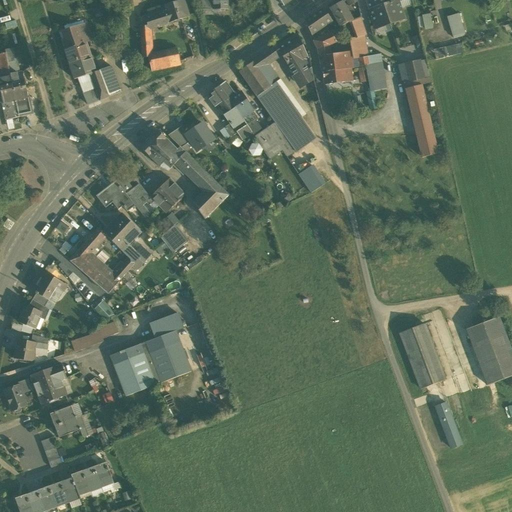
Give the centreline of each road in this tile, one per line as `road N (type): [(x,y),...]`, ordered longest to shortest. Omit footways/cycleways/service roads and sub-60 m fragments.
road 1 (track): [(286,18),(313,51),(375,312),(450,511)]
road 2 (secondary): [(76,171),(286,18)]
road 3 (secondary): [(0,291),(23,238),(76,171)]
road 4 (track): [(511,289),(375,312)]
road 5 (track): [(52,127),(15,0)]
